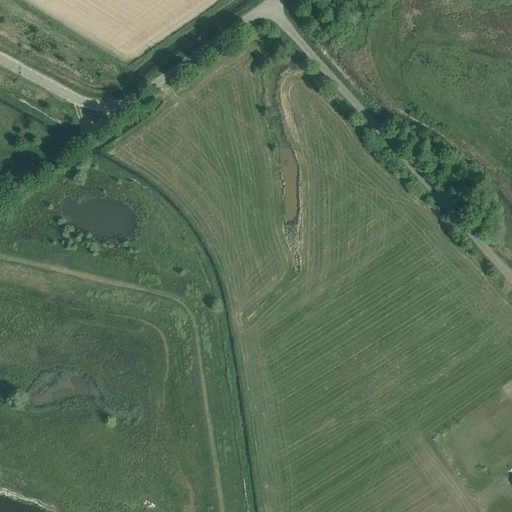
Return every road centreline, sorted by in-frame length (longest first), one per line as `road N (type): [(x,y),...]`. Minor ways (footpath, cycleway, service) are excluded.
road 1 (unclassified): [(511,278),(268,5)]
road 2 (unclassified): [(268,5),(118,107),(66,94),(0,58)]
road 3 (track): [(118,107),(0,179)]
